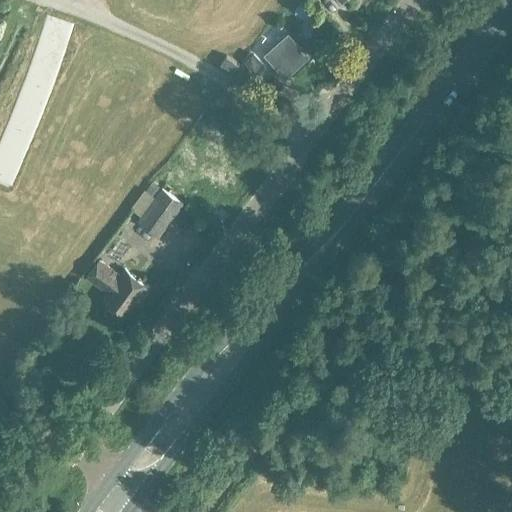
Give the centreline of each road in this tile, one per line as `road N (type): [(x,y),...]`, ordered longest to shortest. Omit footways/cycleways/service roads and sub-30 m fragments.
road 1 (tertiary): [(124,491),(444,104),(511,10)]
road 2 (residential): [(80,446),(417,0)]
